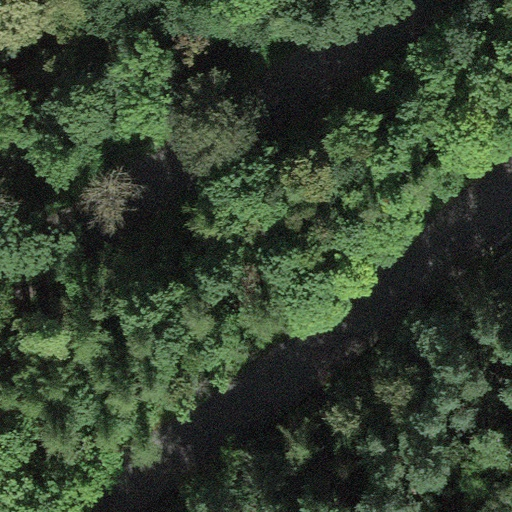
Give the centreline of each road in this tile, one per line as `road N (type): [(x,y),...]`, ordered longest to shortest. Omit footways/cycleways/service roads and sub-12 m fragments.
road 1 (track): [(57,511),(121,490),(511,208)]
road 2 (track): [(412,0),(0,259)]
